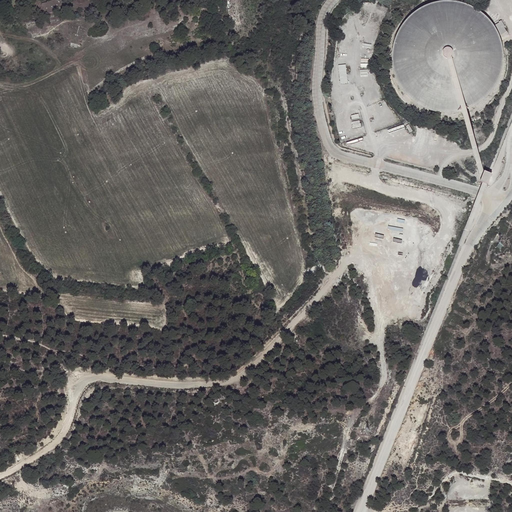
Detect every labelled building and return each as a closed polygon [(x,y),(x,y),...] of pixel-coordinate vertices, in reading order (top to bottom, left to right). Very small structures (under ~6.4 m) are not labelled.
[(58,0),(43,5),(46,14),(61,10),(58,0)] [(431,6),(420,10),(410,17),(403,25),(398,34),(393,45),(392,56),(392,66),(395,77),(399,87),(405,95),(413,103),(422,109),(433,113),(443,115),(454,114),(464,112),(475,107),(484,101),(492,93),(498,84),(501,74),(503,62),(503,52),(501,41),(496,31),(490,23),(482,15),(473,10),(462,5),(452,3),(441,4),(431,6)] [(501,23),(495,26),(500,37),(506,34),(501,23)] [(348,82),(347,64),(339,64),(340,83),(348,82)] [(483,177),(481,183),(485,185),(488,186),(491,177),(489,176),(485,174),(483,177)]
